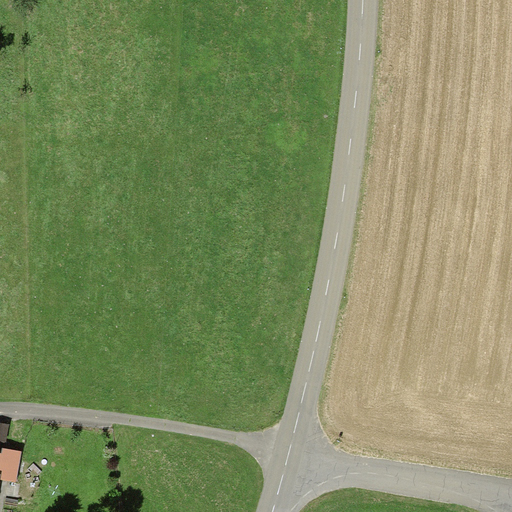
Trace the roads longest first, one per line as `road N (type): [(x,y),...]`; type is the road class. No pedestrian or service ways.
road 1 (tertiary): [(288,453),(337,233),(363,0)]
road 2 (track): [(0,409),(89,414),(288,453)]
road 3 (unclassified): [(288,453),(511,500)]
